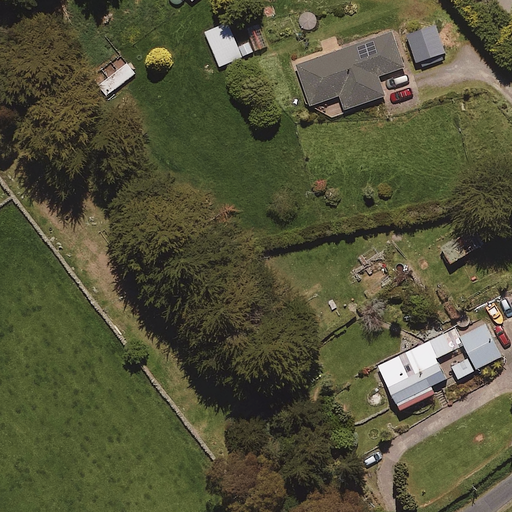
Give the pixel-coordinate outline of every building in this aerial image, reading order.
[(221,67),(243,58),(254,53),(250,44),(239,48),(228,24),(206,34),(221,67)] [(447,54),(438,27),(409,37),(418,63),(447,54)] [(403,69),(391,34),(298,67),(312,107),(341,97),(346,111),(384,98),(377,78),(403,69)] [(136,74),(122,57),(93,82),(108,98),(136,74)] [(485,246),(475,229),(442,248),(452,265),(485,246)] [(502,358),(485,326),(460,338),(471,359),(453,369),(459,381),(502,358)] [(453,352),(444,335),(379,367),(401,413),(435,396),(431,389),(447,381),(437,360),(453,352)]
